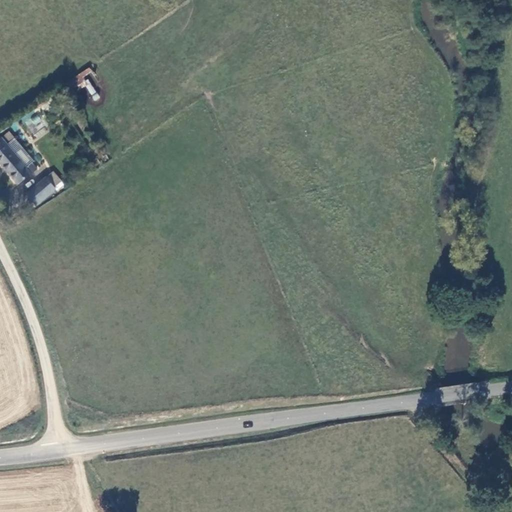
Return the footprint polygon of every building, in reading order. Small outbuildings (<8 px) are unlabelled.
[(72,96),(98,79),(90,68),(64,86),(72,96)] [(33,138),(45,134),(38,115),(25,120),(33,138)] [(26,167),(5,139),(0,142),(0,159),(19,184),(32,175),(38,171),(32,164),(26,167)] [(33,201),(54,186),(46,178),(28,196),(33,201)] [(39,207),(57,190),(54,186),(33,201),(39,207)]
